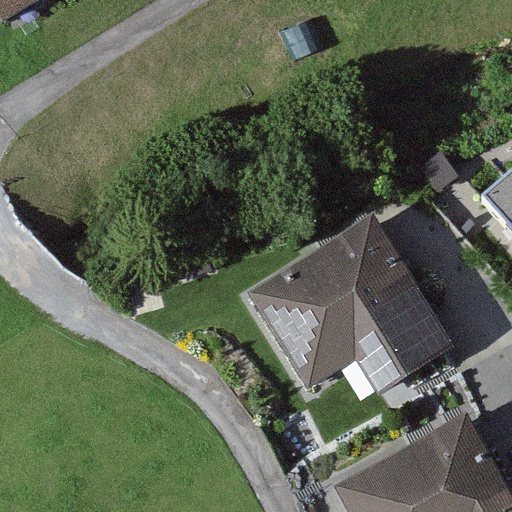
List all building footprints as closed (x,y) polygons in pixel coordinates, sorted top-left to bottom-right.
[(51,0),(0,0),(0,23),(3,29),(51,0)] [(460,184),(442,159),(421,174),(440,199),(460,184)] [(511,188),(483,213),(511,247),(511,188)] [(454,361),(376,226),(251,299),(309,399),(359,370),(379,405),(454,361)] [(511,511),(511,505),(467,422),(336,492),(346,511),(511,511)]
